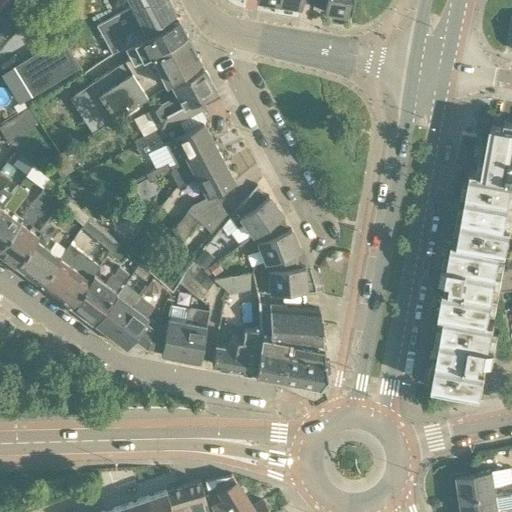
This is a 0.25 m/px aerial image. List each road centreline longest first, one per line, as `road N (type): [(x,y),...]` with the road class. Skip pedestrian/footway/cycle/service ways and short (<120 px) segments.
road 1 (tertiary): [(381,427),(446,71)]
road 2 (tertiary): [(414,66),(355,417)]
road 3 (tertiary): [(309,453),(219,442),(0,444)]
road 4 (residential): [(276,395),(121,364),(0,278)]
road 5 (residential): [(315,217),(240,81),(231,34)]
road 6 (residential): [(414,66),(231,34)]
